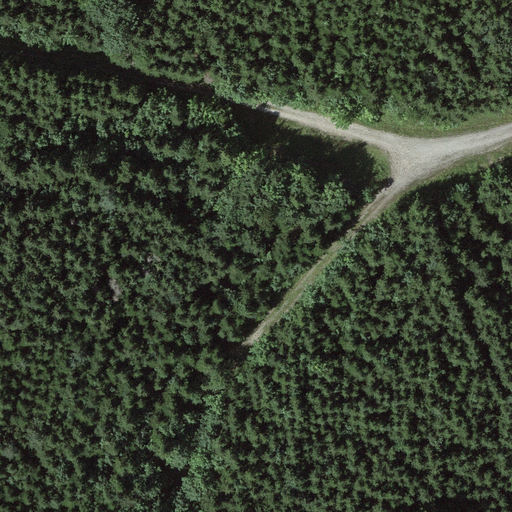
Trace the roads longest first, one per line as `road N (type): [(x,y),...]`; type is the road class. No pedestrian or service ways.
road 1 (track): [(511,125),(417,154),(196,83),(0,43)]
road 2 (track): [(174,511),(225,374),(417,154)]
